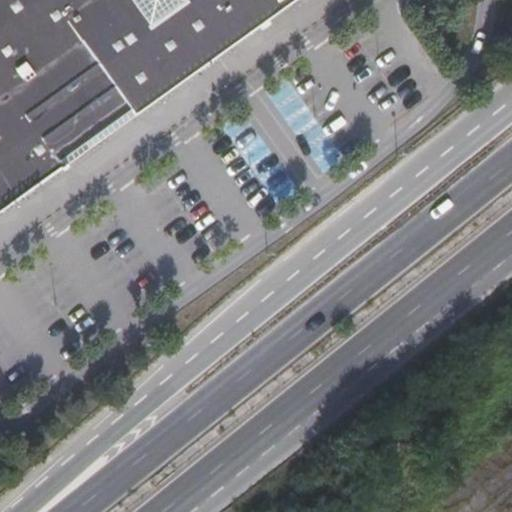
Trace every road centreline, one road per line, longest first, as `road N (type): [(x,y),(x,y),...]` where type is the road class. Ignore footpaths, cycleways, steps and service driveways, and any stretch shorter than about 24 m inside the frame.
road 1 (primary): [(511,109),(160,396),(32,511)]
road 2 (primary): [(511,168),(79,511)]
road 3 (primary): [(164,511),(511,234)]
